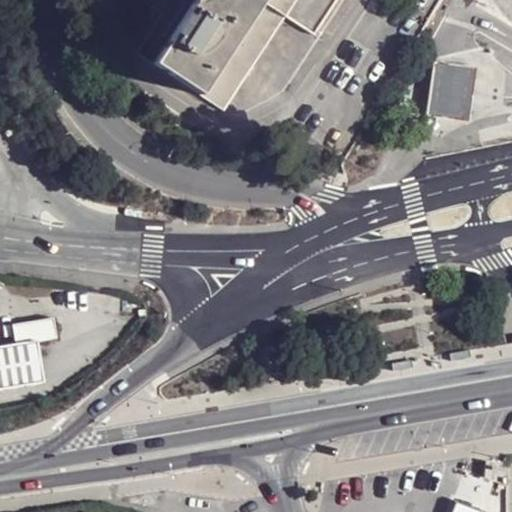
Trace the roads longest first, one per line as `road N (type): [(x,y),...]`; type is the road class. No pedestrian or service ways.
road 1 (primary): [(398,405),(13,469)]
road 2 (residential): [(365,0),(305,94),(254,122),(222,124),(117,52),(112,0)]
road 3 (residential): [(49,0),(82,98),(121,140),(195,181),(270,187)]
road 4 (primary): [(0,489),(251,453)]
road 5 (residential): [(258,285),(484,240)]
road 6 (residential): [(179,346),(13,469)]
road 7 (residential): [(297,245),(137,247)]
road 8 (residential): [(91,247),(143,260),(168,277),(184,317),(179,346)]
road 9 (residential): [(137,247),(258,285)]
